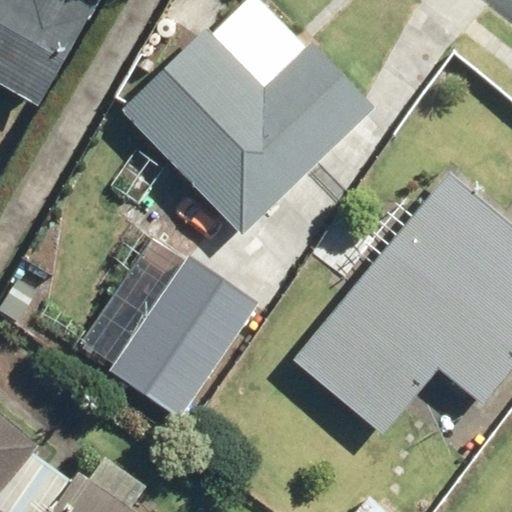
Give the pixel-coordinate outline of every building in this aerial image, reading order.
[(0,0),(0,87),(39,109),(101,0),(0,0)] [(207,32),(122,113),(244,239),(376,111),(313,46),(308,51),(258,0),(251,0),(212,37),(207,32)] [(511,374),(511,226),(450,176),(417,216),(398,201),(354,255),(372,270),(294,364),(384,438),(439,371),(484,408),(511,374)] [(260,308),(149,232),(108,293),(148,321),(112,374),(181,422),(260,308)] [(0,417),(0,497),(39,450),(0,417)] [(91,483),(80,476),(55,511),(132,511),(147,490),(106,462),(91,483)] [(387,511),(368,498),(357,511),(387,511)]
